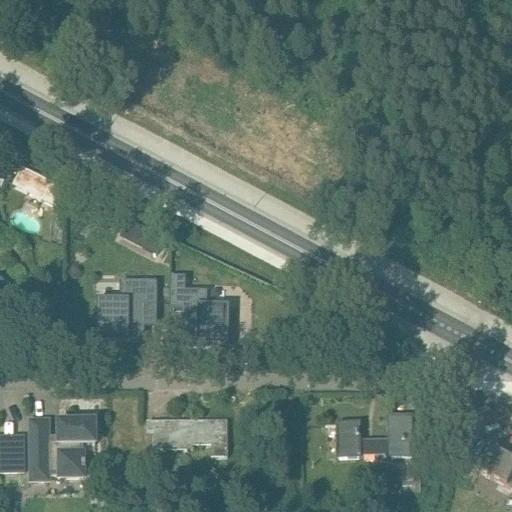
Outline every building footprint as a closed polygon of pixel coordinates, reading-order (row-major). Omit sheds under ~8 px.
[(111,253),(148,268),(157,245),(120,230),(111,253)] [(158,283),(122,283),(121,301),(98,301),(98,338),(144,338),(144,307),(158,307),(158,283)] [(0,314),(10,315),(10,289),(0,289),(0,314)] [(227,349),(228,308),(205,308),(205,294),(170,294),(170,318),(182,318),(181,349),(227,349)] [(359,427),(338,427),(339,462),(412,461),(411,419),(390,420),(391,443),(359,444),(359,427)] [(180,425),(147,425),(147,435),(152,435),(153,454),(193,454),(193,449),(211,449),(212,461),(229,461),(228,426),(216,427),(216,428),(208,428),(208,425),(189,425),(189,428),(180,428),(180,425)] [(84,446),(95,446),(95,426),(59,426),(59,441),(47,441),(47,426),(31,426),(32,484),(47,484),(47,478),(60,478),(60,479),(84,479),(84,470),(86,470),(86,464),(84,464),(84,446)] [(511,454),(511,455),(508,461),(492,452),(480,475),(511,492),(511,454)] [(24,463),(0,463),(0,476),(24,476),(24,463)] [(407,465),(408,484),(400,485),(401,496),(421,495),(422,484),(427,484),(427,465),(407,465)] [(65,511),(65,497),(47,498),(47,511),(65,511)]
